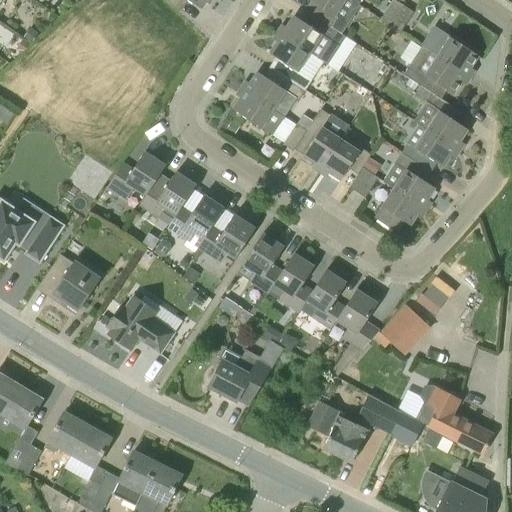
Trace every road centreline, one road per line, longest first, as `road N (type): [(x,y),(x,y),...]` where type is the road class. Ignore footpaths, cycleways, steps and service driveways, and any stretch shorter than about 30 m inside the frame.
road 1 (residential): [(511,98),(502,171),(419,266),(400,269),(200,141),(188,124),(191,92)]
road 2 (tertiary): [(287,478),(0,322)]
road 3 (residential): [(496,511),(505,351)]
